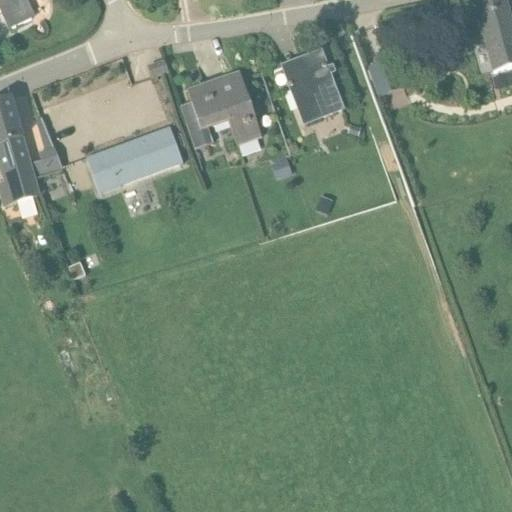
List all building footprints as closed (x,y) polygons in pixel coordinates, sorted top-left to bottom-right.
[(5,16),(13,31),(31,22),(20,0),(0,0),(0,10),(3,17),(5,16)] [(511,69),(511,32),(503,0),(473,0),(494,75),(511,69)] [(304,126),(340,113),(320,56),(283,70),(304,126)] [(132,88),(122,62),(31,95),(40,122),(132,88)] [(168,74),(164,64),(147,70),(151,80),(168,74)] [(497,89),(511,87),(511,74),(495,77),(497,89)] [(214,85),(229,124),(227,124),(236,148),(260,139),(242,83),(230,87),(228,80),(214,85)] [(187,125),(197,153),(213,147),(207,132),(227,124),(229,124),(214,85),(187,94),(198,121),(187,125)] [(10,101),(0,104),(0,169),(5,187),(0,187),(4,209),(39,199),(35,180),(60,173),(52,153),(27,160),(10,101)] [(86,161),(99,197),(182,166),(169,130),(86,161)] [(85,278),(80,266),(69,270),(74,283),(85,278)]
